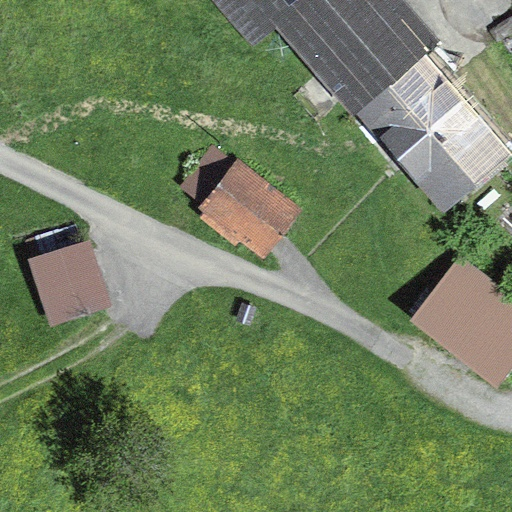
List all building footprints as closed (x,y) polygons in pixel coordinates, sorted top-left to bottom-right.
[(511,141),(396,0),(267,0),(445,218),(511,163),(511,141)] [(221,130),(186,176),(210,194),(245,148),(221,130)] [(243,168),(210,211),(275,261),(309,218),(243,168)] [(94,239),(26,256),(42,322),(111,306),(94,239)] [(511,295),(465,257),(424,306),(507,374),(511,368),(511,295)]
